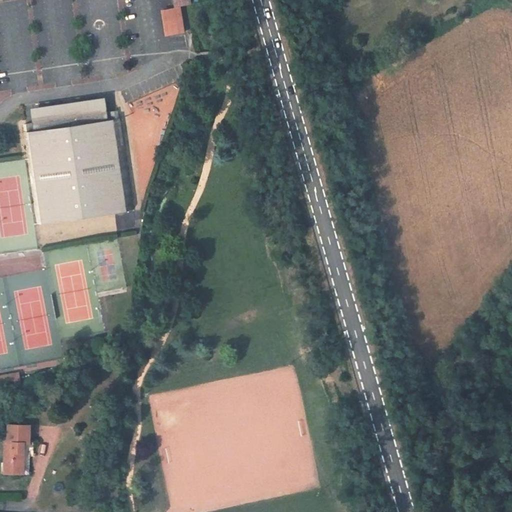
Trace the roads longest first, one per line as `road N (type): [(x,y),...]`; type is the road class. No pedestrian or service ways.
road 1 (secondary): [(264,0),(411,511)]
road 2 (unclassified): [(0,115),(13,103),(117,85),(159,66),(148,0)]
